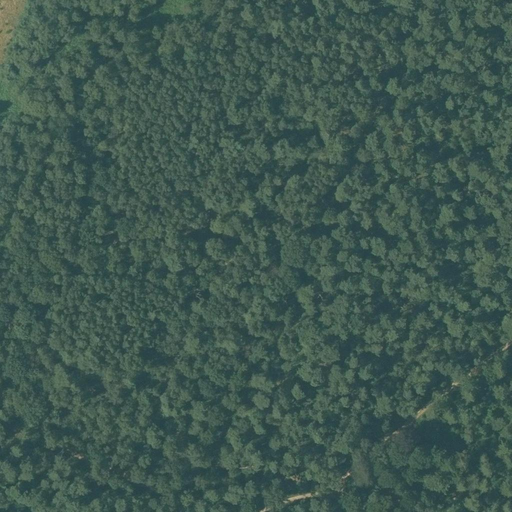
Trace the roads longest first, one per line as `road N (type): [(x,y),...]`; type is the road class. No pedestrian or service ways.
road 1 (track): [(182,504),(337,206),(430,0)]
road 2 (track): [(485,361),(336,485)]
